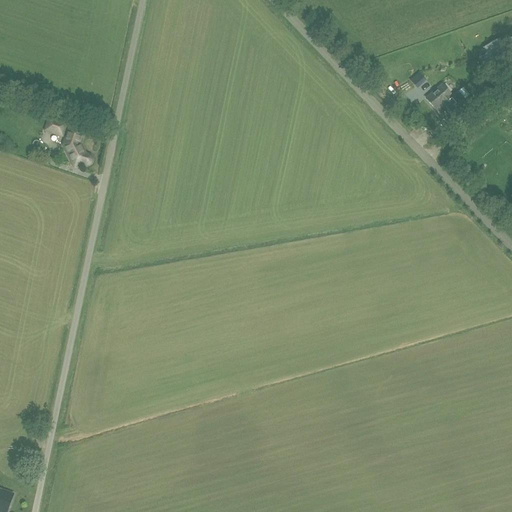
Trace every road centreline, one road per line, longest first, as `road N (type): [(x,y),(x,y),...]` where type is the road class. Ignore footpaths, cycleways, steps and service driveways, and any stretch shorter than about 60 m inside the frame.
road 1 (unclassified): [(36,511),(143,0)]
road 2 (unclassified): [(511,246),(276,0)]
